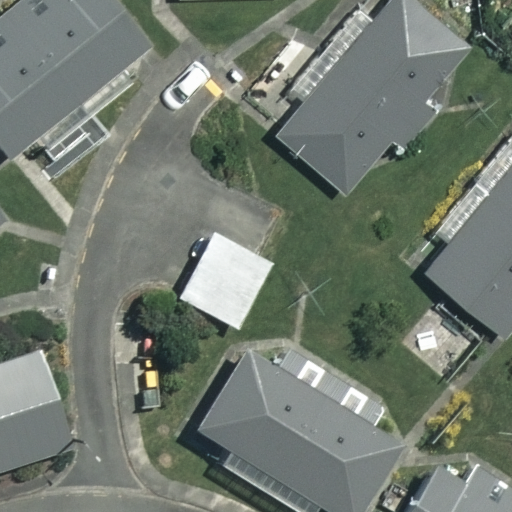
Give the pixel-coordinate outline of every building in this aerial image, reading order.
[(29,0),(0,22),(0,152),(27,131),(38,146),(157,55),(115,0),(29,0)] [(466,42),(420,0),(380,0),(270,118),(336,180),(466,42)] [(511,126),(508,123),(433,216),(450,230),(425,262),(502,324),(511,311),(511,126)] [(264,258),(204,228),(171,295),(231,325),(264,258)] [(0,461),(61,442),(30,346),(0,355),(0,461)] [(217,444),(210,455),(301,511),(308,511),(313,504),(325,511),(357,511),(398,447),(236,346),(187,425),(217,444)] [(511,511),(511,482),(460,449),(443,475),(425,464),(394,511),(511,511)]
